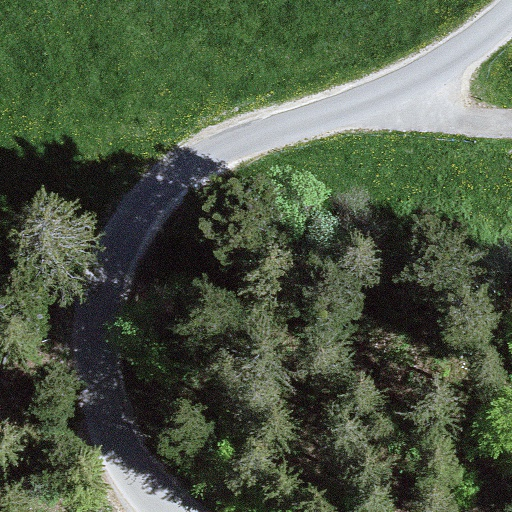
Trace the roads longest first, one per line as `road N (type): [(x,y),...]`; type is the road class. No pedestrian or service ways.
road 1 (track): [(163,511),(118,428),(109,363),(118,290),(159,223),(222,182),(453,85),(511,37)]
road 2 (track): [(26,0),(306,147),(511,151)]
